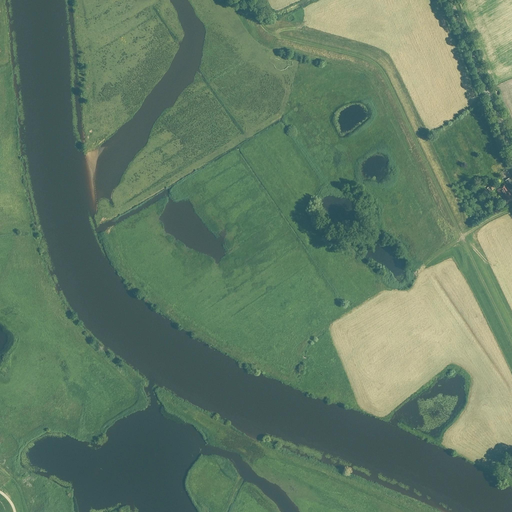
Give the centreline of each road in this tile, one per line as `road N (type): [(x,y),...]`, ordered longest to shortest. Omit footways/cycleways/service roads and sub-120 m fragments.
road 1 (tertiary): [(511,153),(449,0)]
road 2 (track): [(511,209),(424,266),(410,292),(386,290)]
